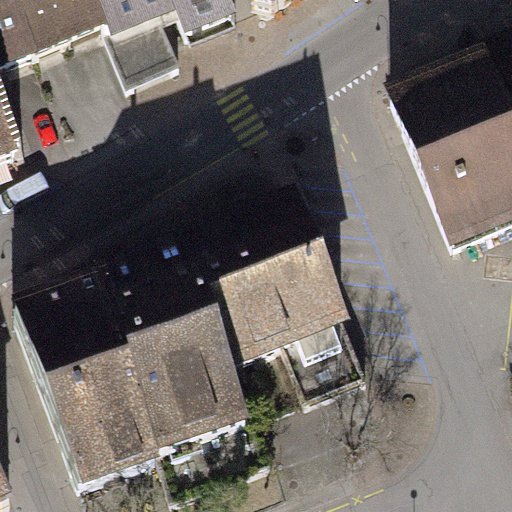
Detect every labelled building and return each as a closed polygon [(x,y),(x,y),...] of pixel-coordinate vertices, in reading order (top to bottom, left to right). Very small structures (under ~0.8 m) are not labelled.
[(0,0),(0,78),(157,9),(176,56),(232,25),(220,0),(0,0)] [(296,0),(250,0),(262,25),(296,0)] [(511,40),(482,52),(486,65),(385,105),(453,267),(511,242),(511,40)] [(174,255),(228,392),(342,347),(287,210),(174,255)] [(228,392),(174,255),(15,317),(89,505),(248,442),(228,392)] [(0,511),(10,511),(0,488),(0,511)]
